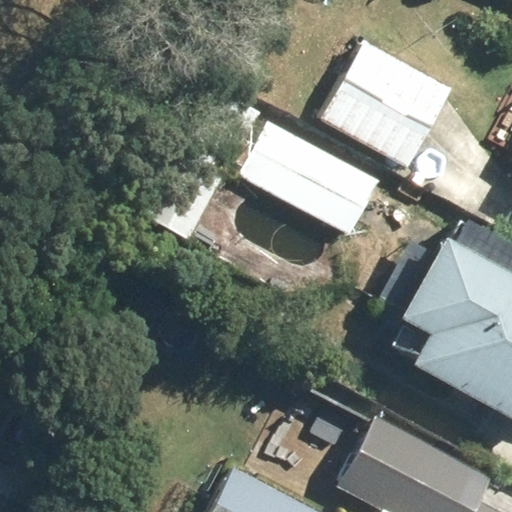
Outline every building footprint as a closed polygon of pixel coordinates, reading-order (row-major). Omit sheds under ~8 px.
[(359,40),(317,118),(405,166),(448,89),(359,40)] [(255,111),(206,85),(137,213),(186,240),(229,161),(237,166),(233,173),(347,235),(377,180),(266,120),(254,143),(242,136),(255,111)] [(444,242),(438,239),(426,262),(403,250),(377,298),(399,309),(394,318),(423,333),(406,365),(511,421),(511,250),(456,220),(444,242)] [(485,478),(371,416),(333,486),(365,501),(359,511),(491,511),(474,502),(485,478)] [(314,511),(228,467),(204,511),(314,511)]
